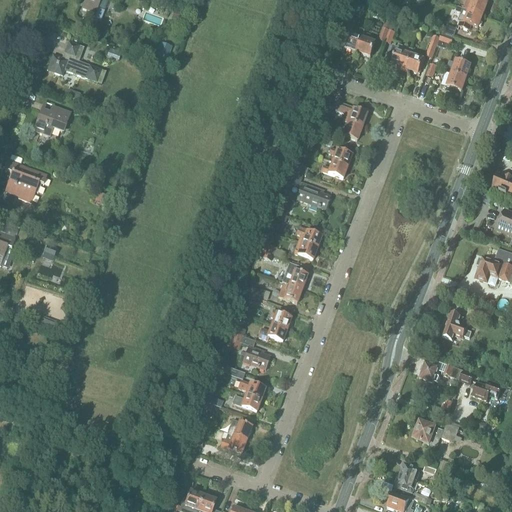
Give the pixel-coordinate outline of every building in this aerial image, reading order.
[(85,0),(82,10),(91,14),(89,18),(100,22),(104,12),(98,10),(101,0),(85,0)] [(466,0),(463,10),(482,17),(487,5),(483,3),(483,0),(466,0)] [(458,8),(457,13),(461,15),(459,22),(460,23),(458,28),(469,32),(471,26),(478,29),(482,17),(463,10),(458,8)] [(350,18),(349,17),(345,29),(351,31),(355,19),(354,19),(354,17),(350,16),(350,18)] [(350,35),(345,50),(357,54),(363,39),(364,34),(365,32),(352,28),(351,31),(350,35)] [(384,43),(388,32),(383,30),(379,41),(384,43)] [(390,45),(394,33),(388,32),(384,43),(390,45)] [(364,34),(363,39),(357,54),(370,58),(375,44),(368,42),(370,36),(364,34)] [(439,42),(450,46),(453,40),(441,36),(439,42)] [(433,37),(430,47),(426,58),(431,60),(439,39),(433,37)] [(47,72),(62,77),(65,72),(97,84),(102,71),(74,61),(80,47),(68,43),(62,60),(53,57),(47,72)] [(393,47),(387,65),(391,66),(391,67),(400,71),(401,69),(405,71),(411,54),(398,45),(397,48),(393,47)] [(110,48),(107,57),(113,60),(116,51),(110,48)] [(411,54),(405,71),(419,75),(424,61),(425,59),(422,58),(415,55),(411,54)] [(470,67),(454,61),(449,75),(451,75),(465,80),(470,67)] [(432,79),(436,68),(430,66),(426,77),(432,79)] [(465,80),(451,75),(447,88),(461,93),(465,80)] [(342,93),(323,86),(321,93),(339,100),(342,93)] [(337,106),(335,112),(345,116),(342,122),(347,124),(361,129),(366,116),(354,112),(355,110),(339,104),(338,107),(337,106)] [(55,117),(42,112),(34,132),(50,138),(53,130),(63,134),(70,115),(57,110),(55,117)] [(343,138),(356,143),(361,129),(347,124),(343,138)] [(323,138),(336,142),(338,137),(325,132),(323,138)] [(304,138),(315,142),(317,137),(306,133),(304,138)] [(329,155),(334,157),(331,164),(346,169),(351,157),(331,150),(329,155)] [(255,176),(265,179),(270,162),(261,159),(255,176)] [(47,177),(34,172),(8,162),(5,172),(12,175),(5,192),(18,198),(18,199),(31,204),(35,194),(37,194),(41,186),(43,186),(47,177)] [(323,168),(321,173),(324,174),(342,181),(346,169),(331,164),(329,170),(326,169),(323,168)] [(292,171),(303,174),(305,169),(294,165),(292,171)] [(287,184),(284,193),(288,195),(292,186),(301,189),(296,201),(325,211),(329,199),(321,196),(322,192),(299,184),(302,176),(291,172),(287,184)] [(503,181),(496,178),(491,191),(499,194),(498,196),(506,199),(507,198),(511,199),(511,180),(504,178),(503,181)] [(494,196),(482,192),(478,201),(490,206),(494,196)] [(95,202),(106,206),(109,197),(99,194),(95,202)] [(511,217),(504,214),(497,230),(511,236),(511,241),(510,246),(511,246),(511,217)] [(274,220),(285,224),(287,219),(276,215),(274,220)] [(296,236),(301,238),(298,244),(316,251),(321,239),(310,235),(310,233),(299,229),(296,236)] [(0,267),(1,267),(7,249),(12,251),(16,241),(0,234),(0,267)] [(295,250),(296,251),(294,256),(312,263),(316,251),(298,244),(295,250)] [(275,251),(264,247),(262,253),(273,257),(275,251)] [(479,268),(475,280),(487,285),(490,277),(499,280),(498,281),(508,284),(511,277),(511,256),(498,252),(494,264),(482,260),(481,261),(479,260),(476,266),(479,268)] [(260,258),(271,262),(273,257),(262,253),(260,258)] [(289,265),(282,284),(283,285),(287,286),(301,291),(303,284),(305,285),(307,280),(306,279),(306,277),(305,277),(307,271),(306,271),(289,265)] [(278,299),(284,301),(296,306),(296,304),(298,304),(300,299),(298,298),(301,291),(283,285),(278,299)] [(259,294),(249,290),(246,296),(257,300),(259,294)] [(244,302),(255,306),(257,300),(246,296),(244,302)] [(471,318),(490,325),(494,314),(475,307),(471,318)] [(270,319),(273,320),(271,327),(286,332),(290,321),(287,319),(288,317),(273,312),(270,319)] [(464,320),(450,315),(442,339),(452,342),(453,338),(462,341),(463,338),(469,341),(471,335),(465,333),(467,326),(462,324),(464,320)] [(269,333),(261,330),(258,339),(267,342),(269,339),(282,344),(286,332),(271,327),(269,333)] [(245,332),(234,328),(232,335),(242,339),(245,332)] [(230,340),(240,344),(242,339),(232,335),(230,340)] [(190,370),(197,352),(186,347),(179,366),(190,370)] [(263,353),(248,347),(242,363),(266,372),(270,359),(261,356),(263,353)] [(420,379),(433,384),(433,383),(436,384),(438,379),(435,378),(438,369),(424,365),(420,379)] [(218,373),(229,377),(231,371),(220,367),(218,373)] [(443,376),(457,381),(460,371),(447,367),(443,376)] [(462,375),(459,383),(470,387),(473,377),(462,373),(462,375)] [(238,390),(246,393),(245,397),(260,403),(264,391),(241,382),(238,390)] [(485,387),(477,384),(474,392),(473,398),(487,403),(488,397),(498,401),(502,390),(486,384),(485,387)] [(244,401),(235,398),(232,406),(256,414),(260,403),(245,397),(244,401)] [(206,404),(217,408),(219,402),(209,398),(206,404)] [(217,409),(206,405),(204,411),(215,415),(217,409)] [(238,424),(233,422),(227,436),(245,442),(248,435),(249,436),(251,431),(250,430),(251,428),(239,424),(238,424)] [(445,432),(420,423),(413,441),(436,450),(440,439),(454,444),(459,430),(447,426),(445,432)] [(223,440),(220,449),(240,457),(241,455),(242,455),(244,450),(243,449),(245,442),(227,436),(225,440),(223,440)] [(191,444),(202,448),(204,443),(193,439),(191,444)] [(402,470),(401,471),(398,477),(416,484),(419,476),(417,475),(419,471),(404,465),(402,470)] [(423,474),(434,478),(436,472),(425,468),(423,474)] [(397,484),(395,489),(412,496),(416,484),(398,477),(396,483),(397,484)] [(180,509),(165,504),(161,511),(197,511),(198,511),(203,498),(190,493),(187,502),(184,500),(180,509)] [(425,506),(427,500),(414,495),(412,501),(425,506)] [(389,503),(387,510),(393,511),(413,511),(411,511),(414,503),(392,496),(392,497),(390,498),(388,501),(389,503)] [(124,498),(118,511),(130,511),(134,502),(124,498)] [(203,498),(198,511),(197,511),(214,511),(217,504),(215,504),(216,503),(203,498)]
